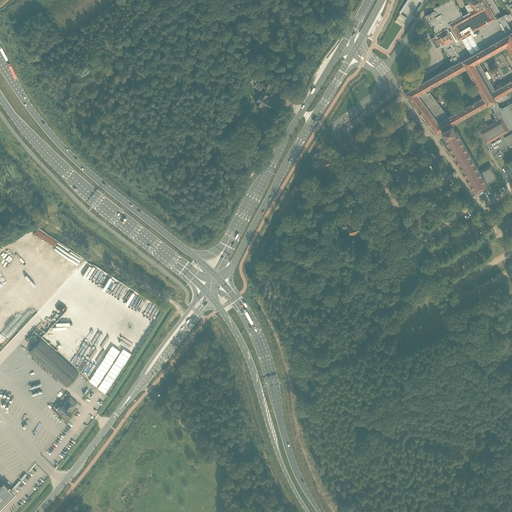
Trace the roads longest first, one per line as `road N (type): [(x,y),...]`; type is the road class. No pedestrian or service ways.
road 1 (secondary): [(221,281),(381,0)]
road 2 (secondary): [(370,0),(227,245)]
road 3 (primary): [(0,95),(70,179),(203,288)]
road 4 (primary): [(193,255),(59,143),(0,57)]
road 5 (primary): [(319,511),(287,447),(257,337),(221,281)]
road 6 (primary): [(210,296),(242,343),(276,451),(307,511)]
road 7 (track): [(340,503),(361,500),(400,393),(469,332)]
road 8 (track): [(297,407),(432,277)]
road 9 (track): [(509,423),(475,402),(423,390),(383,392),(347,357)]
road 10 (tertiary): [(38,511),(139,383)]
road 11 (residential): [(244,483),(139,383)]
